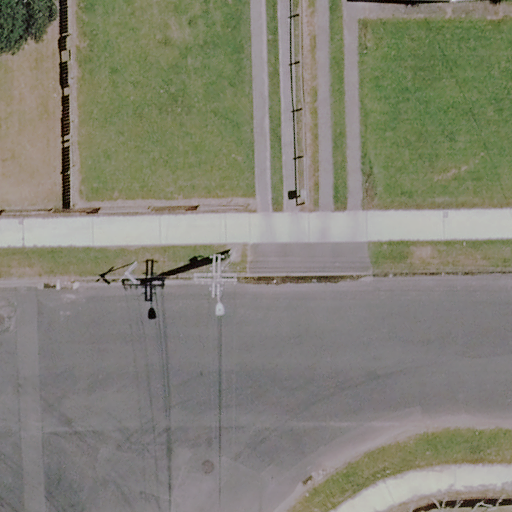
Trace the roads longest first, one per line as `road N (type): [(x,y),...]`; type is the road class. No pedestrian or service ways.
road 1 (residential): [(125,363),(511,353)]
road 2 (residential): [(132,511),(125,363)]
road 3 (residential): [(0,365),(125,363)]
